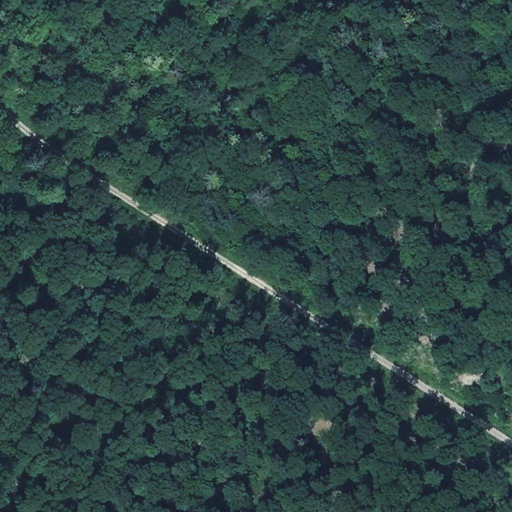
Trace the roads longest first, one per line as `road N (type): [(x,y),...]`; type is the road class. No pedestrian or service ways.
road 1 (track): [(511,442),(0,104)]
road 2 (track): [(134,511),(465,0)]
